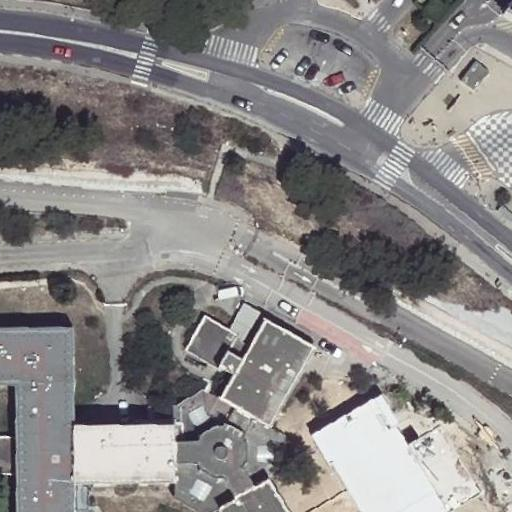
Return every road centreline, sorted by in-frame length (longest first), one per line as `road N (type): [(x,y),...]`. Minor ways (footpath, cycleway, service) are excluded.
road 1 (unclassified): [(370,131),(395,86),(365,45),(331,27),(271,19),(243,34),(230,66)]
road 2 (tertiary): [(311,134),(435,212),(511,276)]
road 3 (tertiary): [(511,243),(370,131)]
road 4 (tertiary): [(370,131),(327,104),(230,66)]
road 5 (tertiary): [(0,33),(152,59)]
